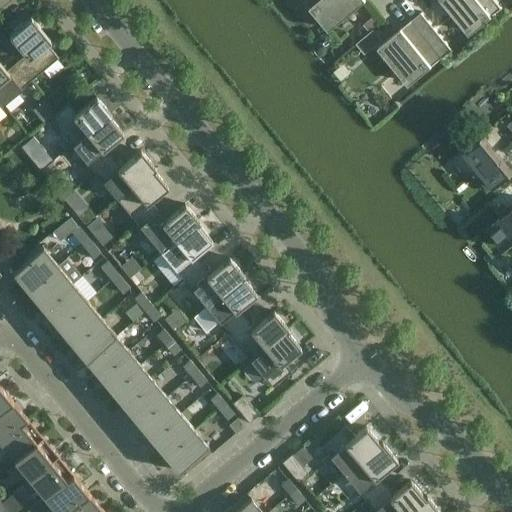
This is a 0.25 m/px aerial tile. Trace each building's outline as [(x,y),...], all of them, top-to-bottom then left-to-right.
[(304,0),(329,29),(360,2),(364,0),(304,0)] [(493,15),(479,0),(444,0),(445,1),(471,33),(493,15)] [(496,0),(479,0),(493,15),(502,7),(496,0)] [(422,12),(412,20),(443,57),(452,49),(422,12)] [(25,54),(15,62),(30,80),(58,57),(46,43),(50,40),(30,16),(8,34),(25,54)] [(443,57),(412,20),(379,47),(384,51),(411,83),(443,57)] [(360,41),(366,49),(379,39),(372,30),(360,41)] [(0,102),(2,104),(30,80),(15,62),(6,70),(0,62),(0,102)] [(49,117),(72,145),(110,113),(96,96),(76,112),(68,103),(75,98),(74,97),(49,117)] [(72,145),(94,172),(113,156),(105,147),(123,132),(109,116),(111,114),(110,113),(72,145)] [(52,157),(61,150),(45,128),(36,135),(52,157)] [(511,170),(482,135),(463,151),(494,188),(511,172),(511,170)] [(94,172),(116,198),(155,167),(140,149),(120,166),(113,156),(94,172)] [(116,198),(139,225),(157,210),(149,201),(167,186),(153,169),(155,167),(116,198)] [(139,225),(161,252),(199,220),(184,203),(165,219),(157,210),(139,225)] [(511,209),(489,228),(505,247),(511,241),(511,209)] [(161,252),(183,279),(201,264),(194,254),(211,240),(197,223),(199,221),(199,220),(161,252)] [(71,231),(82,244),(89,239),(78,225),(71,231)] [(89,239),(82,244),(93,258),(100,252),(89,239)] [(12,271),(27,289),(58,264),(43,246),(12,271)] [(147,247),(136,256),(146,268),(157,259),(147,247)] [(215,249),(201,257),(207,268),(221,260),(215,249)] [(183,279),(205,306),(243,274),(229,257),(209,273),(201,264),(183,279)] [(100,266),(111,280),(118,274),(107,261),(100,266)] [(27,289),(42,307),(72,282),(58,264),(27,289)] [(118,274),(111,280),(122,293),(129,287),(118,274)] [(205,306),(227,332),(246,317),(238,308),(256,293),(242,276),(244,275),(243,274),(205,306)] [(42,307),(56,325),(87,299),(72,282),(42,307)] [(134,298),(145,311),(152,305),(141,292),(134,298)] [(56,325),(71,342),(101,317),(87,299),(56,325)] [(152,305),(145,311),(153,321),(160,315),(152,305)] [(227,332),(250,359),(288,328),(273,310),(254,326),(246,317),(227,332)] [(71,342),(85,360),(116,335),(101,317),(71,342)] [(156,334),(165,344),(172,339),(163,328),(156,334)] [(288,328),(250,359),(272,387),(297,366),(296,366),(290,371),(283,361),(300,347),(286,330),(288,328)] [(85,360),(97,375),(128,349),(116,335),(85,360)] [(172,339),(165,344),(173,355),(180,349),(172,339)] [(97,375),(110,389),(140,364),(128,349),(97,375)] [(182,366),(191,376),(198,370),(189,360),(182,366)] [(110,389),(122,404),(152,379),(140,364),(110,389)] [(198,370),(191,376),(199,386),(206,380),(198,370)] [(122,404),(136,421),(166,396),(152,379),(122,404)] [(0,409),(12,400),(0,385),(0,409)] [(210,399),(218,409),(225,403),(217,393),(210,399)] [(242,395),(233,403),(249,422),(259,414),(242,395)] [(136,421),(149,437),(180,412),(166,396),(136,421)] [(0,409),(0,440),(27,418),(12,400),(0,409)] [(225,403),(218,409),(227,419),(234,414),(225,403)] [(149,437),(163,454),(194,429),(180,412),(149,437)] [(90,422),(101,436),(112,427),(100,413),(90,422)] [(0,440),(0,444),(14,460),(42,437),(27,418),(0,440)] [(229,425),(236,433),(244,426),(237,418),(229,425)] [(321,446),(344,473),(382,442),(382,441),(380,443),(366,426),(348,440),(340,431),(346,426),(346,425),(321,446)] [(194,429),(163,454),(177,471),(208,446),(194,429)] [(14,460),(29,479),(58,455),(42,437),(14,460)] [(344,473),(366,500),(385,485),(377,475),(397,459),(382,442),(344,473)] [(311,444),(300,451),(312,470),(323,464),(311,444)] [(282,462),(298,482),(308,474),(292,454),(282,462)] [(29,479),(44,497),(73,474),(58,455),(29,479)] [(44,497),(56,511),(64,511),(88,492),(73,474),(44,497)] [(0,492),(14,511),(20,511),(28,506),(9,479),(0,485),(0,492)] [(281,484),(289,495),(296,489),(288,479),(281,484)] [(366,500),(375,511),(406,511),(426,495),(424,496),(410,480),(392,494),(385,485),(366,500)] [(296,489),(289,495),(298,505),(305,499),(296,489)] [(64,511),(101,511),(103,511),(88,492),(64,511)] [(406,511),(440,511),(426,495),(406,511)] [(262,511),(251,498),(233,511),(262,511)] [(9,511),(1,502),(0,502),(0,511),(9,511)]
